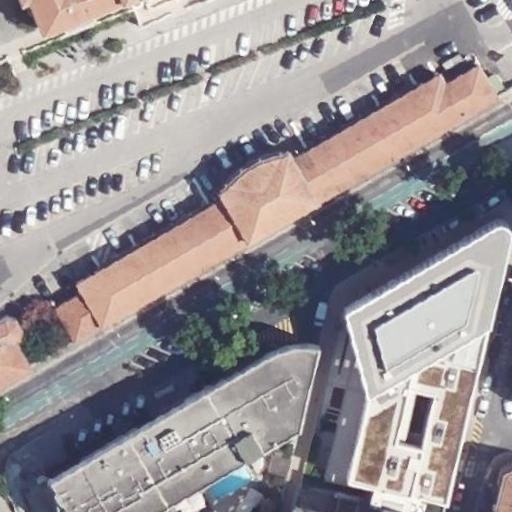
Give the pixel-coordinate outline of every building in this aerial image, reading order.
[(21,0),(22,1),(24,0),(31,0),(44,32),(124,0),(21,0)] [(75,342),(498,99),(478,65),(450,81),(445,72),(422,84),(417,75),(313,134),(315,140),(297,149),(290,138),(255,157),(220,180),(226,191),(210,199),(208,196),(97,260),(99,264),(79,275),(87,289),(54,307),(75,342)] [(499,220),(484,228),(476,263),(460,261),(466,239),(435,256),(391,437),(456,454),(510,228),(499,220)] [(0,385),(30,368),(18,343),(27,338),(28,327),(21,314),(12,313),(0,319),(0,385)] [(354,320),(341,317),(337,332),(350,336),(354,320)] [(286,342),(45,480),(62,511),(282,511),(283,509),(280,507),(319,344),(310,341),(300,341),(286,342)] [(343,355),(333,352),(301,481),(339,492),(367,378),(340,370),(343,355)] [(421,511),(442,511),(452,474),(386,457),(374,500),(421,511)] [(511,511),(511,465),(503,471),(493,511),(511,511)] [(421,511),(374,500),(359,496),(354,511),(421,511)]
